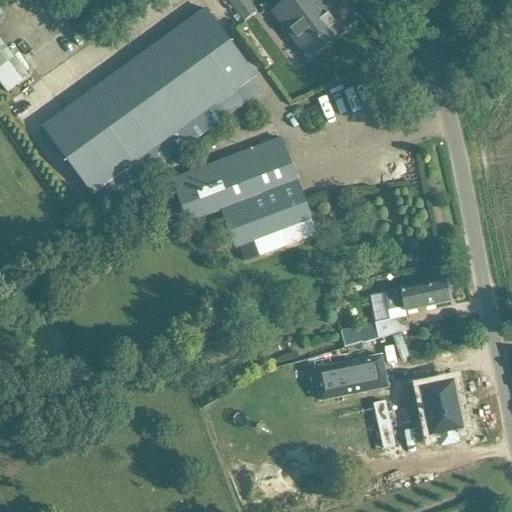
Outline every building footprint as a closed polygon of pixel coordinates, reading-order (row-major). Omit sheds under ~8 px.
[(114,0),(98,0),(92,7),(109,22),(122,8),(114,0)] [(250,0),(257,8),(267,0),(250,0)] [(289,0),(274,12),(310,59),(326,47),(323,43),(341,30),(327,13),(325,14),(319,6),(324,3),(321,0),(289,0)] [(9,19),(27,39),(45,22),(27,3),(9,19)] [(63,26),(80,17),(74,6),(57,15),(63,26)] [(256,76),(233,46),(207,9),(44,127),(93,195),(146,156),(156,170),(261,94),(251,80),(256,76)] [(86,17),(76,25),(91,44),(101,36),(86,17)] [(29,77),(14,58),(0,68),(0,84),(7,93),(29,77)] [(353,88),(343,91),(349,112),(359,109),(353,88)] [(191,174),(172,181),(188,223),(222,210),(236,248),(283,230),(288,245),(317,234),(312,219),(282,140),(263,147),(191,174)] [(169,215),(159,200),(142,211),(152,226),(169,215)] [(447,281),(427,285),(385,294),(389,311),(405,308),(406,312),(451,303),(447,281)] [(375,323),(379,339),(410,331),(407,317),(375,323)] [(424,366),(456,360),(454,352),(423,358),(424,366)] [(382,357),(316,371),(322,402),(389,388),(382,357)] [(459,389),(430,397),(443,448),(470,441),(463,409),(463,408),(459,389)] [(358,411),(344,416),(352,440),(366,436),(358,411)]
